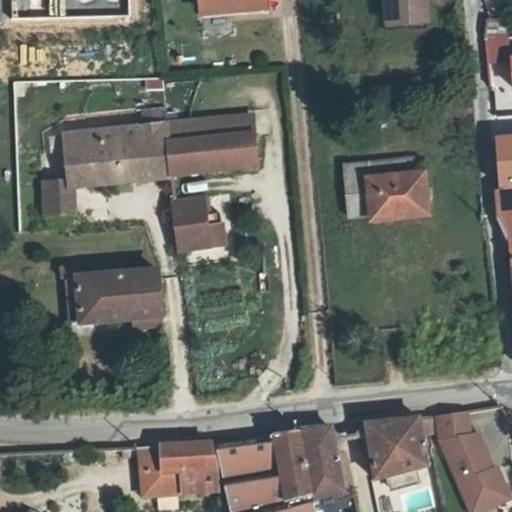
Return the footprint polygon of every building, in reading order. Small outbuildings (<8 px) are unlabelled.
[(9,0),(10,21),(132,18),(131,0),(9,0)] [(270,0),(203,0),(205,11),(248,6),(248,8),(271,6),(270,0)] [(429,0),(395,0),(396,25),(430,24),(429,0)] [(248,59),(248,47),(223,46),(222,59),(248,59)] [(489,54),(491,68),(510,67),(509,52),(489,54)] [(511,66),(510,67),(491,68),(493,95),(511,92),(511,66)] [(170,124),(175,166),(213,162),(213,168),(260,165),(256,115),(170,124)] [(501,187),(511,186),(511,120),(504,121),(496,130),(501,187)] [(175,166),(170,124),(53,135),(55,152),(70,152),(73,184),(148,177),(147,168),(175,166)] [(354,217),(376,215),(376,218),(433,213),(429,172),(421,173),(419,155),(349,162),(354,217)] [(175,166),(147,168),(148,177),(176,174),(175,166)] [(49,184),(49,209),(74,209),(73,184),(49,184)] [(511,240),(511,243),(511,190),(500,191),(503,219),(511,240)] [(207,194),(178,197),(183,247),(227,243),(224,210),(208,212),(207,194)] [(71,296),(84,295),(86,321),(168,312),(164,268),(82,276),(81,263),(68,265),(71,296)] [(474,435),(471,411),(442,415),(445,439),(470,500),(486,493),(496,498),(499,505),(511,499),(511,495),(501,468),(497,470),(483,434),(474,435)] [(425,432),(423,418),(370,423),(379,479),(391,476),(395,489),(422,482),(419,469),(432,466),(425,432)] [(318,511),(314,496),(353,486),(349,459),(340,460),(333,427),(220,443),(234,511),(318,511)] [(216,443),(140,446),(143,488),(219,485),(216,443)] [(486,493),(470,500),(475,511),(481,511),(499,505),(496,498),(486,493)]
